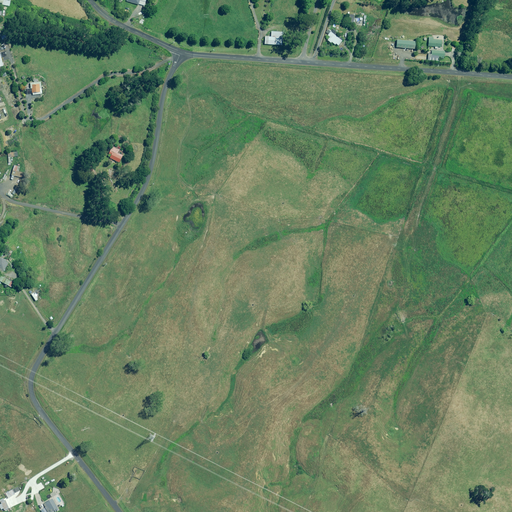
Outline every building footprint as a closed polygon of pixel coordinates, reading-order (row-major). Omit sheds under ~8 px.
[(282,32),(271,31),(271,37),(264,36),(264,44),(281,45),(282,32)] [(342,41),(330,32),(327,35),(330,37),(327,40),(330,43),(331,42),(335,45),(336,44),(338,45),(342,41)] [(440,51),(440,50),(437,50),(437,47),(440,47),(441,40),(433,39),(433,38),(428,37),(428,46),(434,47),(434,50),(431,50),(431,55),(439,56),(438,58),(443,59),(444,56),(445,56),(445,51),(440,51)] [(396,47),(404,48),(404,50),(407,51),(407,48),(415,49),(416,41),(396,40),(396,47)] [(30,83),(30,88),(26,88),(27,93),(31,93),(32,93),(32,95),(42,94),(40,82),(30,83)] [(119,149),(112,146),(108,153),(111,155),(109,158),(118,163),(122,155),(117,153),(119,149)] [(7,153),(8,162),(11,162),(10,157),(11,157),(18,156),(17,152),(7,153)] [(18,167),(14,165),(11,175),(12,175),(11,178),(13,179),(14,176),(22,178),(23,173),(17,171),(18,167)] [(0,272),(2,274),(8,263),(5,261),(6,260),(0,257),(0,272)] [(14,283),(0,276),(0,281),(11,287),(14,283)] [(121,484),(117,480),(113,484),(118,488),(121,484)] [(15,494),(12,490),(5,493),(8,498),(15,494)] [(51,511),(54,510),(55,511),(58,510),(52,498),(43,503),(45,507),(40,510),(41,511),(51,511)] [(9,508),(5,500),(0,502),(4,510),(9,508)]
